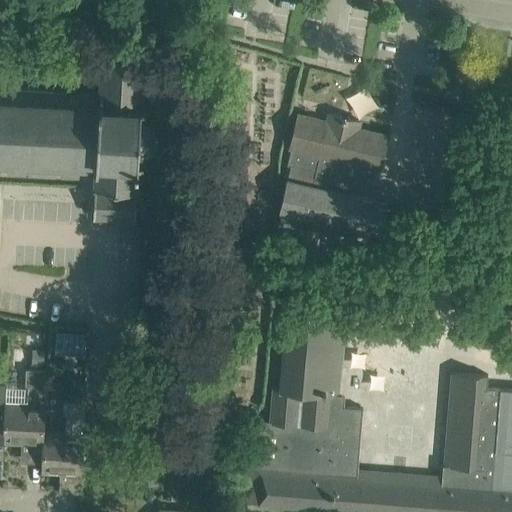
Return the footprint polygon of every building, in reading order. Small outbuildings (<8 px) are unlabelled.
[(0,164),(7,165),(7,171),(25,172),(26,166),(61,168),(61,174),(87,176),(86,194),(94,194),(93,216),(135,218),(139,163),(147,163),(147,161),(139,160),(139,151),(143,151),(147,150),(150,148),(153,145),(155,142),(156,139),(157,135),(157,131),(156,128),(154,125),(151,122),(148,120),(145,118),(141,118),(142,108),(150,109),(150,106),(142,106),(144,56),(102,53),(100,93),(0,87),(0,164)] [(287,178),(279,209),(380,233),(387,202),(342,191),(349,161),(379,169),(387,135),(358,128),(360,120),(343,116),(329,113),(327,121),(298,114),(290,147),(292,148),(287,164),(291,165),(287,178)] [(248,481),(246,501),(329,508),(328,511),(353,511),(353,510),(363,510),(384,511),(511,511),(511,388),(492,387),(486,386),(487,375),(451,373),(443,477),(357,470),(362,408),(340,406),(341,394),(348,308),(331,306),(330,311),(289,307),(283,389),(273,388),(271,422),(260,421),(256,461),(249,461),(248,481)] [(55,353),(86,354),(87,330),(56,329),(55,353)] [(31,365),(44,366),(45,350),(32,349),(31,365)] [(26,403),(5,402),(3,442),(22,442),(22,436),(30,437),(28,462),(41,463),(43,432),(46,370),(25,369),(24,386),(27,386),(26,403)] [(65,433),(43,432),(41,463),(41,472),(61,472),(61,466),(68,467),(67,492),(81,492),(84,428),(86,399),(64,398),(63,416),(66,416),(65,433)] [(158,456),(142,455),(140,482),(156,483),(158,456)]
